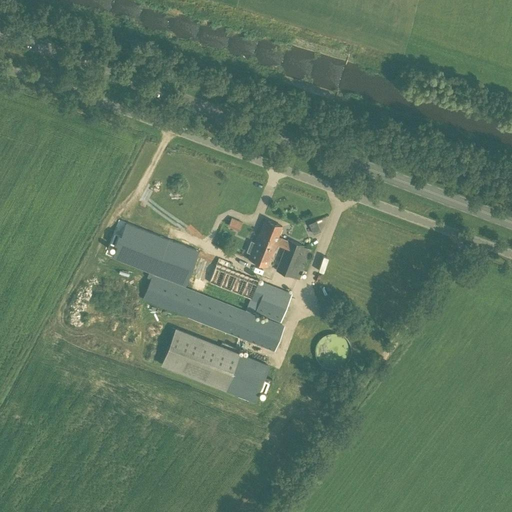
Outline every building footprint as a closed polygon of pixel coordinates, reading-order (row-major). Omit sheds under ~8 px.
[(231,218),(228,224),(239,229),(242,222),(231,218)] [(251,241),(247,252),(250,253),(248,258),(267,265),(276,243),(284,246),(276,270),(299,279),(311,249),(301,245),(301,244),(288,238),(287,240),(278,236),(282,226),(265,220),(259,233),(258,233),(255,242),(251,241)] [(126,223),(121,235),(119,234),(115,244),(117,245),(113,256),(184,285),(198,252),(126,223)] [(218,257),(216,263),(208,282),(250,299),(245,310),(152,274),(143,298),(274,350),(284,325),(252,313),(253,311),(255,311),(280,322),(292,293),(228,267),(230,262),(218,257)] [(255,400),(268,365),(175,328),(161,363),(255,400)]
